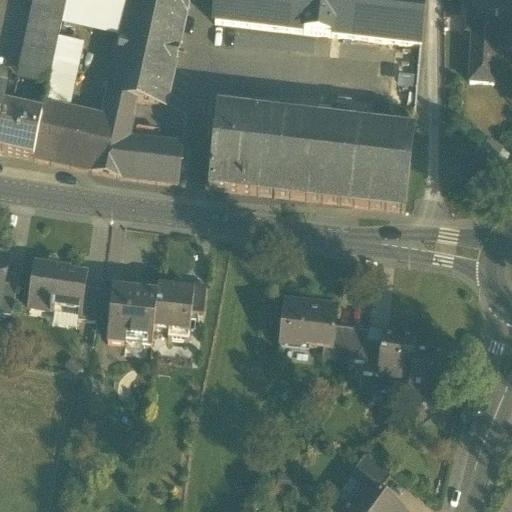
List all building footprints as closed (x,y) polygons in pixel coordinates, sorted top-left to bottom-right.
[(60,28),(65,0),(32,0),(14,82),(48,88),(57,42),(60,28)] [(32,163),(119,182),(126,143),(135,103),(157,0),(111,0),(129,4),(121,41),(103,121),(69,113),(44,108),(41,121),(32,162),(32,163)] [(65,0),(60,28),(121,41),(129,4),(111,0),(65,0)] [(157,0),(135,103),(164,109),(188,0),(157,0)] [(424,0),(216,0),(213,26),(419,49),(424,0)] [(469,86),(493,87),(496,35),(498,35),(509,27),(511,26),(511,6),(497,9),(469,8),(468,23),(473,24),(469,86)] [(83,48),(57,42),(48,88),(44,108),(69,113),(83,48)] [(404,215),(414,133),(266,116),(217,110),(208,192),(256,198),(368,211),(404,215)] [(13,121),(0,118),(0,156),(1,157),(1,155),(32,162),(41,121),(15,116),(13,121)] [(180,149),(126,143),(119,182),(175,189),(180,149)] [(49,316),(55,317),(55,311),(78,314),(80,315),(82,299),(85,278),(67,275),(67,272),(35,267),(28,311),(49,314),(49,316)] [(103,283),(100,302),(99,309),(111,310),(114,291),(115,284),(103,283)] [(129,288),(115,284),(114,291),(129,292),(129,288)] [(192,312),(203,314),(206,286),(192,284),(192,290),(195,290),(192,312)] [(158,286),(157,296),(153,330),(169,332),(168,339),(189,341),(192,312),(195,290),(192,290),(158,286)] [(0,317),(10,320),(16,290),(3,287),(0,301),(0,317)] [(153,330),(157,296),(129,292),(114,291),(111,310),(108,343),(126,346),(127,336),(152,339),(153,330)] [(99,309),(100,302),(82,299),(80,315),(78,314),(77,323),(96,326),(99,309)] [(327,349),(335,350),(336,334),(339,310),(286,304),(282,344),(327,349)] [(76,331),(77,323),(78,314),(55,311),(55,317),(53,327),(76,331)] [(383,333),(381,347),(391,348),(392,334),(383,333)] [(381,347),(367,345),(368,337),(336,334),(335,350),(327,349),(325,359),(354,363),(366,364),(365,375),(378,377),(381,347)] [(441,352),(413,349),(415,337),(392,334),(391,348),(381,347),(378,377),(383,377),(383,374),(410,377),(409,389),(443,393),(446,363),(440,362),(441,352)] [(364,458),(356,469),(382,487),(390,477),(364,458)] [(376,496),(382,487),(356,469),(353,466),(345,477),(350,482),(361,489),(362,486),(376,496)] [(296,477),(277,477),(277,493),(296,493),(296,477)] [(361,489),(350,482),(337,500),(347,507),(349,505),(353,509),(365,492),(361,489)] [(343,511),(397,511),(376,496),(362,486),(361,489),(365,492),(353,509),(349,505),(347,507),(343,511)]
